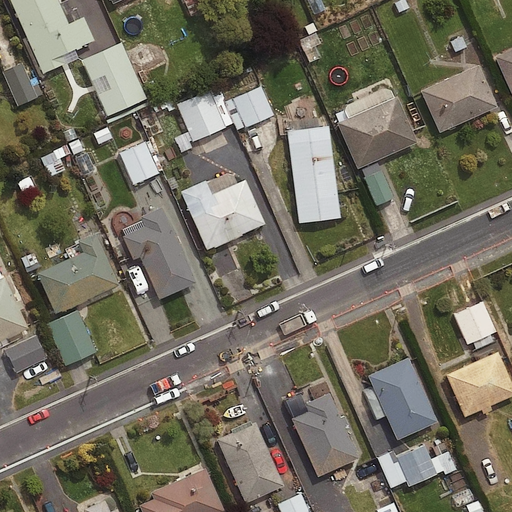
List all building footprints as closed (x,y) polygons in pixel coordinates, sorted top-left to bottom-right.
[(11,0),(44,74),(66,64),(63,57),(96,43),(85,18),(69,25),(58,0),(11,0)] [(142,96),(118,41),(80,57),(105,113),(142,96)] [(511,96),(511,45),(492,54),(511,97),(511,96)] [(19,60),(1,68),(16,103),(41,93),(37,82),(30,85),(19,60)] [(498,108),(480,66),(422,92),(441,134),(498,108)] [(217,87),(176,106),(194,143),(235,124),(217,87)] [(263,87),(234,99),(247,128),(275,116),(263,87)] [(419,144),(398,98),(338,124),(359,170),(419,144)] [(330,128),(288,133),(300,224),(342,219),(330,128)] [(82,148),(77,137),(38,157),(48,175),(62,168),(57,157),(69,151),(71,154),(82,148)] [(146,143),(120,155),(134,186),(160,174),(146,143)] [(390,195),(377,168),(360,176),(374,204),(390,195)] [(206,181),(182,192),(208,251),(266,225),(246,180),(213,195),(206,181)] [(160,301),(196,285),(162,209),(141,219),(145,228),(124,238),(134,261),(141,258),(160,301)] [(37,275),(56,316),(121,287),(98,235),(80,244),(84,254),(37,275)] [(0,343),(29,330),(5,279),(0,281),(0,343)] [(492,340),(488,332),(493,330),(480,300),(452,312),(465,342),(469,340),(473,348),(492,340)] [(79,312),(48,325),(66,367),(97,353),(79,312)] [(511,391),(511,385),(496,349),(444,371),(462,414),(511,391)] [(436,419),(407,355),(367,373),(396,437),(436,419)] [(359,460),(330,395),(307,406),(310,413),(293,421),(319,478),(359,460)] [(285,487),(256,424),(218,441),(246,505),(285,487)] [(446,450),(427,458),(421,443),(392,455),(389,449),(375,455),(388,487),(403,481),(404,484),(441,469),(443,473),(454,469),(446,450)] [(224,511),(206,470),(152,494),(155,501),(141,507),(142,511),(224,511)] [(307,511),(299,492),(275,502),(279,511),(307,511)] [(481,511),(477,499),(464,504),(467,511),(481,511)] [(397,511),(392,500),(374,508),(375,511),(397,511)] [(119,511),(118,510),(112,511),(109,511),(105,502),(85,511),(119,511)]
